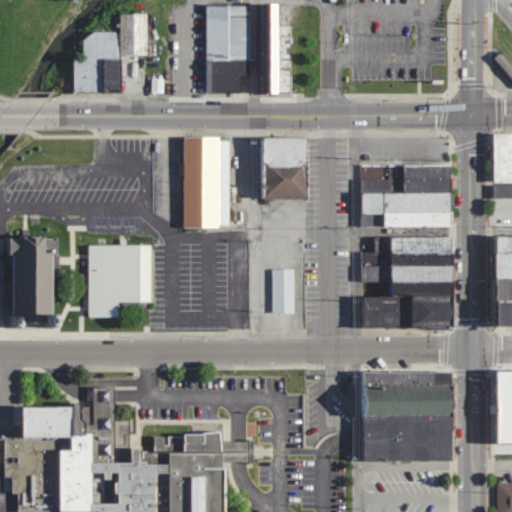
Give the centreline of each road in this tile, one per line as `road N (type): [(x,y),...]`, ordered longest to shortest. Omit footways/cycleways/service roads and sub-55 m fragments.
road 1 (residential): [(511,348),(0,350)]
road 2 (primary): [(511,113),(60,116)]
road 3 (primary): [(473,511),(475,113)]
